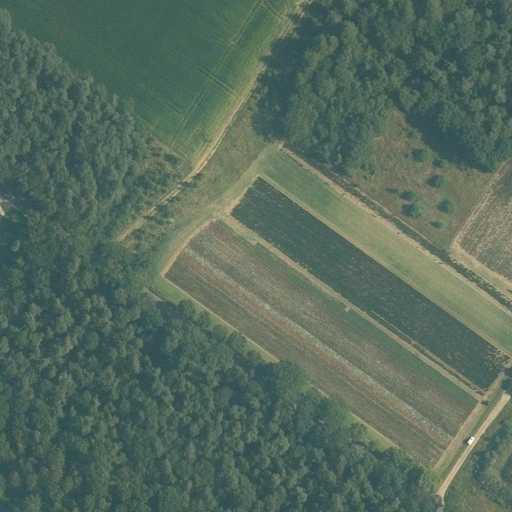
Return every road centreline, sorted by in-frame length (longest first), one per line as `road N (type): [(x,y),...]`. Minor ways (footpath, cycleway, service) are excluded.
road 1 (tertiary): [(443,511),(0,191)]
road 2 (track): [(308,0),(213,149),(96,261)]
road 3 (track): [(99,511),(212,345)]
road 4 (track): [(431,504),(511,387)]
